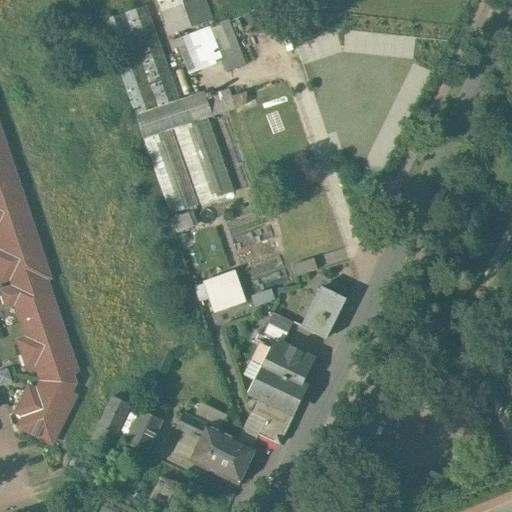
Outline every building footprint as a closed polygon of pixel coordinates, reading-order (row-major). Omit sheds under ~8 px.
[(213,22),(205,0),(156,0),(170,37),(213,22)] [(147,6),(101,22),(135,116),(180,100),(147,6)] [(244,66),(227,21),(208,29),(226,73),(244,66)] [(180,100),(135,116),(170,216),(199,206),(172,131),(174,131),(200,205),(234,193),(208,119),(235,110),(229,90),(210,96),(210,94),(205,96),(204,92),(180,100)] [(7,153),(0,154),(0,189),(17,183),(7,153)] [(17,183),(0,189),(0,215),(25,207),(17,183)] [(25,207),(0,215),(0,241),(33,231),(25,207)] [(33,231),(0,241),(0,245),(7,266),(41,254),(33,231)] [(41,254),(7,266),(14,289),(15,289),(45,279),(45,280),(49,279),(41,254)] [(313,259),(291,266),(295,278),(317,271),(313,259)] [(244,303),(234,273),(203,283),(213,313),(244,303)] [(45,279),(15,289),(14,289),(11,290),(21,321),(55,310),(45,280),(45,279)] [(321,289),(302,328),(325,339),(344,301),(321,289)] [(252,297),(255,308),(275,301),(271,290),(252,297)] [(55,310),(21,321),(32,352),(66,341),(55,310)] [(293,323),(272,313),(267,324),(268,325),(288,334),(293,323)] [(288,334),(268,325),(263,335),(283,344),(288,334)] [(66,341),(32,352),(42,382),(43,382),(70,373),(71,374),(76,372),(66,341)] [(314,362),(274,342),(253,383),(259,386),(254,396),(259,399),(288,415),(290,410),(314,362)] [(7,370),(0,372),(0,386),(12,383),(7,370)] [(70,373),(43,382),(69,395),(74,384),(71,374),(70,373)] [(69,395),(43,382),(42,382),(31,404),(63,420),(74,397),(69,395)] [(163,396),(152,390),(141,412),(152,417),(163,396)] [(113,398),(88,448),(104,456),(129,406),(113,398)] [(288,415),(259,399),(251,415),(265,421),(258,435),(274,443),(280,432),(285,434),(296,412),(290,410),(288,415)] [(63,420),(31,404),(19,428),(51,444),(63,420)] [(152,417),(141,412),(126,444),(146,454),(161,422),(152,417)] [(205,426),(183,415),(176,429),(184,434),(198,440),(205,426)] [(255,450),(205,426),(198,440),(188,461),(238,486),(255,450)] [(184,434),(174,454),(188,461),(198,440),(184,434)] [(161,477),(149,502),(165,510),(177,485),(161,477)]
